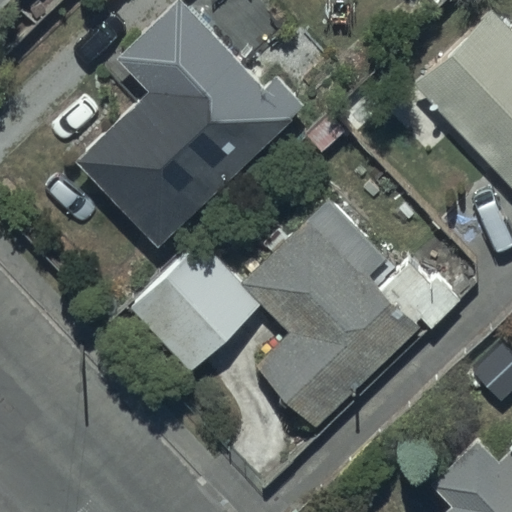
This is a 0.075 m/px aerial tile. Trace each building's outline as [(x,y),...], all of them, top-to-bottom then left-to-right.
[(266,82),(184,0),(175,0),(119,52),(150,86),(78,154),(159,241),(306,103),(276,72),(266,82)] [(511,25),(495,7),(419,79),(511,181),(511,25)] [(242,280),(262,301),(288,329),(256,359),(316,423),(420,324),(416,320),(422,315),(431,325),(461,297),(437,272),(429,280),(408,258),(381,284),(369,272),(387,255),(331,195),(242,280)] [(262,301),(242,280),(201,237),(130,304),(191,368),(262,301)] [(453,503),(442,511),(511,511),(511,443),(499,456),(478,434),(430,479),(453,503)]
